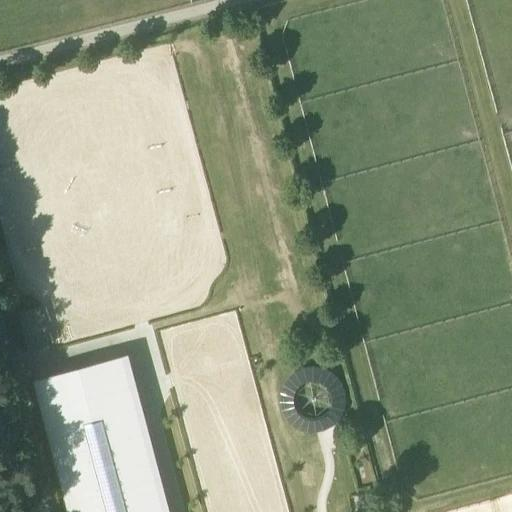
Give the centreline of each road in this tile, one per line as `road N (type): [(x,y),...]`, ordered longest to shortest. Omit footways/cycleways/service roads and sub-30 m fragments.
road 1 (track): [(0,61),(237,0)]
road 2 (unclassified): [(48,511),(8,361)]
